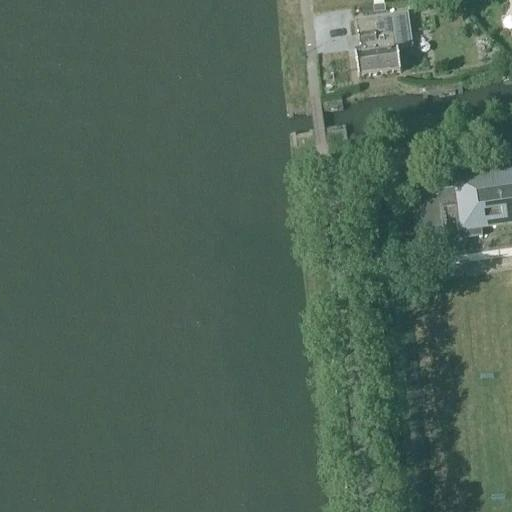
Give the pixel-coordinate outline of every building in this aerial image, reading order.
[(408,15),(356,22),(357,34),(358,34),(360,48),(354,48),(359,81),(400,75),(397,52),(413,50),(408,15)] [(427,92),(426,88),(422,88),(423,93),(424,99),(427,98),(428,96),(439,95),(439,97),(445,96),(445,93),(449,92),(458,91),(459,94),(463,93),(462,87),(461,83),(458,84),(459,88),(427,92)] [(341,98),(338,99),(338,104),(326,106),(322,107),(315,108),(309,109),(308,102),(305,102),(306,109),(292,111),(291,103),(286,104),(288,117),(293,116),(292,113),(294,113),(294,114),(306,112),(306,115),(328,111),(328,110),(332,109),(339,108),(339,110),(343,109),(342,102),(341,98)] [(428,127),(432,126),(431,120),(462,116),(463,122),(467,122),(466,116),(465,110),(461,110),(461,112),(452,113),(448,114),(448,112),(441,113),(441,115),(431,116),(430,114),(426,115),(427,121),(428,127)] [(343,133),(344,140),(348,140),(346,132),(346,126),(342,127),(342,129),(334,130),(330,130),(330,128),(309,131),(309,133),(298,134),(298,136),(296,137),(295,133),(290,133),(292,147),(297,146),(296,139),(310,137),(311,146),(315,145),(314,136),(321,135),(328,135),(329,144),(331,143),(332,143),(331,134),(343,133)] [(499,186),(418,198),(425,249),(445,247),(448,266),(511,257),(511,167),(508,168),(509,174),(511,185),(499,186)] [(509,174),(497,176),(499,186),(511,185),(509,174)]
